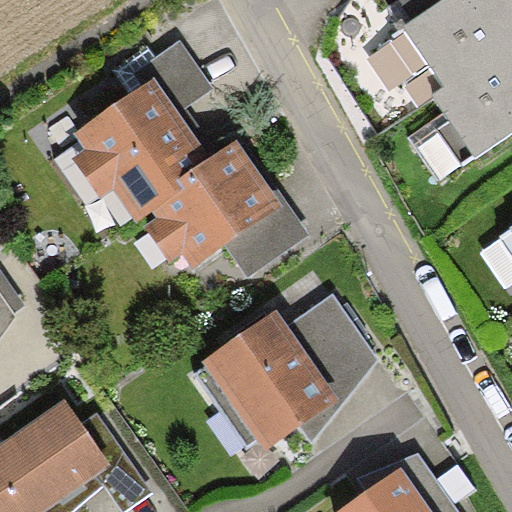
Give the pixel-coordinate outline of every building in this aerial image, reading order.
[(442,0),(393,35),(438,97),(511,45),(511,11),(504,0),(442,0)] [(511,45),(438,97),(429,102),(468,160),(511,130),(511,45)] [(145,78),(57,145),(124,231),(135,222),(208,161),(145,78)] [(208,161),(135,222),(185,281),(274,206),(225,147),(208,161)] [(311,445),(379,357),(334,293),(291,323),(282,310),(201,367),(265,458),(302,432),(311,445)] [(0,335),(11,322),(0,305),(0,335)] [(56,404),(0,444),(0,511),(48,511),(105,473),(56,404)] [(457,511),(421,456),(356,481),(367,498),(346,511),(457,511)] [(131,511),(157,495),(137,463),(111,478),(131,511)]
